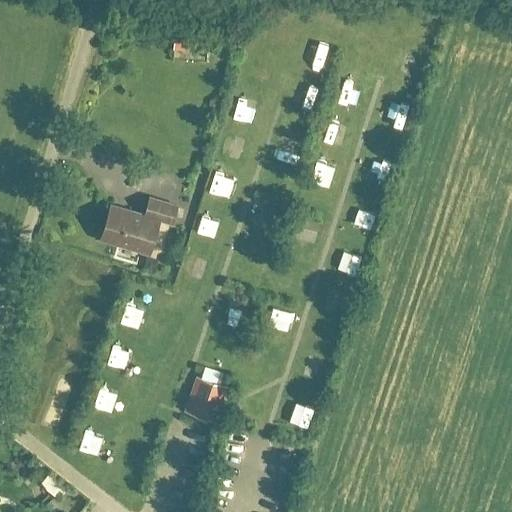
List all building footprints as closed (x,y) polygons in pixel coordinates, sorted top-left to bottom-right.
[(209,34),(175,32),(174,49),(208,51),(209,34)] [(144,215),(111,205),(101,240),(149,254),(159,220),(172,224),(178,207),(150,198),(144,215)] [(198,233),(219,239),(224,219),(204,214),(198,233)] [(303,215),(298,235),(318,240),(323,220),(303,215)] [(185,275),(205,282),(211,263),(192,257),(185,275)] [(275,315),(295,319),(297,308),(277,304),(275,315)] [(131,307),(125,324),(153,333),(159,317),(131,307)] [(130,373),(137,357),(117,349),(110,366),(130,373)] [(224,388),(198,379),(188,409),(215,418),(224,388)] [(96,410),(108,414),(114,395),(103,391),(96,410)]
